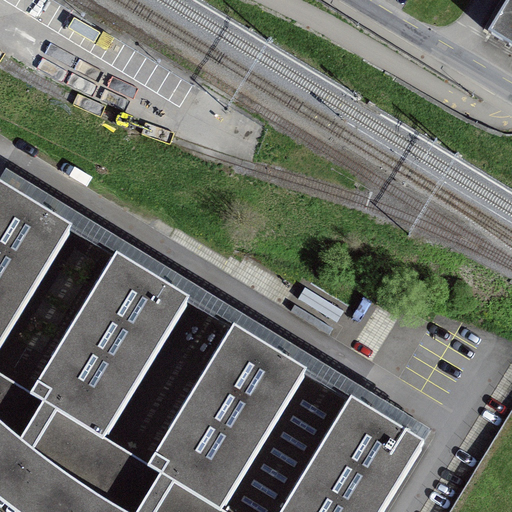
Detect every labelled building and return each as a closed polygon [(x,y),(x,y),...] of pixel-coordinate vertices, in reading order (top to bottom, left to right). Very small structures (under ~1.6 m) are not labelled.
[(511,3),(491,39),(511,51),(511,3)] [(195,80),(197,72),(131,34),(128,33),(96,14),(91,13),(81,7),(72,23),(81,28),(97,33),(91,42),(112,48),(106,58),(118,65),(110,78),(120,81),(118,89),(140,95),(156,68),(148,99),(179,108),(195,80)] [(0,338),(71,230),(0,183),(0,386),(4,381),(0,378),(0,338)] [(114,258),(26,395),(4,381),(0,386),(0,501),(6,506),(14,511),(83,511),(119,456),(97,441),(186,304),(114,258)] [(230,333),(141,470),(119,456),(83,511),(250,511),(322,394),(300,380),(302,379),(230,333)] [(381,511),(424,443),(411,434),(404,445),(345,407),(345,409),(322,394),(250,511),(381,511)]
